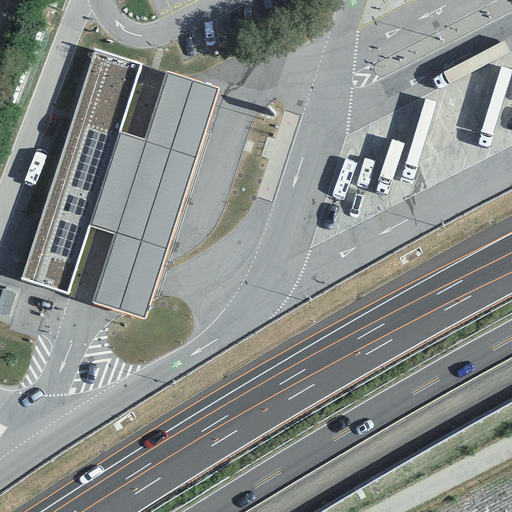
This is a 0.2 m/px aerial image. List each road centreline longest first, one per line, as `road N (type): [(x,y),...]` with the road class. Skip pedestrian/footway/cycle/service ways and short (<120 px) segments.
road 1 (motorway): [(511,262),(87,511)]
road 2 (motorway): [(235,511),(511,351)]
